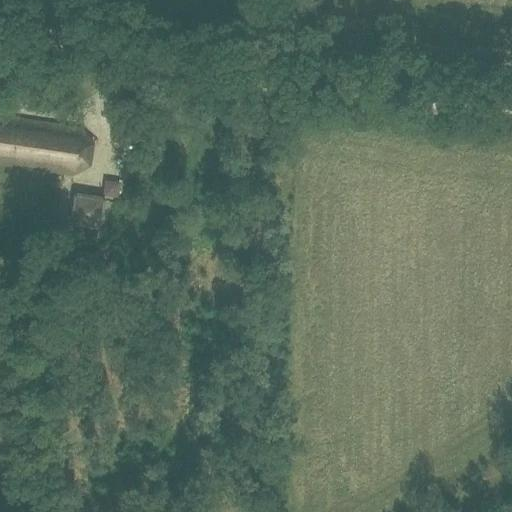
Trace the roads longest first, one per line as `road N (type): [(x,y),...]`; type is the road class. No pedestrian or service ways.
road 1 (track): [(511,117),(322,98),(0,41)]
road 2 (track): [(104,100),(102,164),(94,179),(56,193),(0,182)]
road 3 (track): [(147,65),(79,112),(0,102)]
